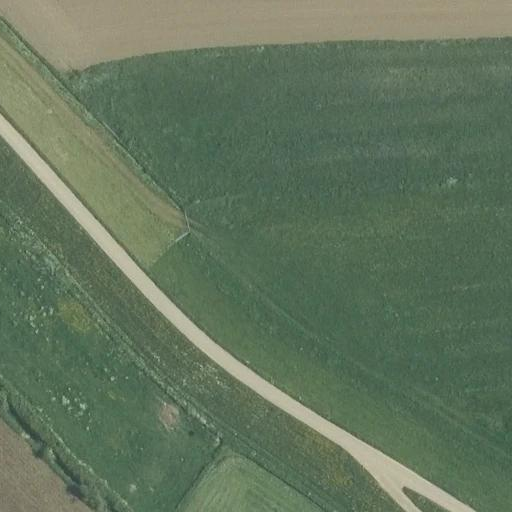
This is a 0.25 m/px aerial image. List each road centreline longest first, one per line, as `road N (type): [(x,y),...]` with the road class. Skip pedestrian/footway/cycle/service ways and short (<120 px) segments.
road 1 (unclassified): [(0,123),(218,355),(467,511)]
road 2 (track): [(0,42),(157,207),(209,233)]
